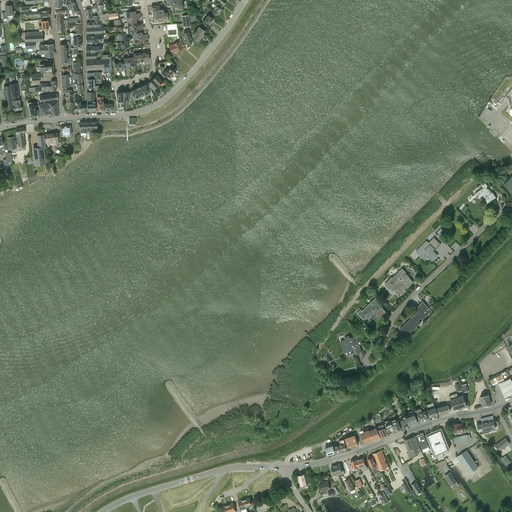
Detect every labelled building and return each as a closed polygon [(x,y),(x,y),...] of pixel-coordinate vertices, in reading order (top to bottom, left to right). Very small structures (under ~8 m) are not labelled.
[(66,5),(67,7),(68,10),(71,9),(72,14),(78,11),(73,0),(69,0),(67,1),(68,4),(66,5)] [(95,0),(98,11),(97,11),(98,15),(99,20),(109,19),(107,13),(101,14),(100,11),(104,10),(102,4),(99,4),(99,2),(102,1),(102,0),(95,0)] [(165,0),(166,2),(164,3),(165,6),(171,5),(172,6),(173,12),(176,12),(176,10),(183,9),(181,0),(165,0)] [(162,9),(161,3),(158,3),(158,5),(151,6),(153,22),(169,20),(168,13),(170,13),(169,9),(163,10),(162,9)] [(85,11),(86,19),(92,18),(91,13),(97,12),(96,8),(96,4),(92,5),(92,8),(93,8),(93,9),(90,9),(91,10),(85,11)] [(3,19),(7,19),(7,16),(15,15),(15,12),(14,11),(13,11),(12,5),(5,6),(5,13),(2,13),(3,19)] [(125,9),(126,12),(126,17),(140,16),(139,13),(135,13),(135,11),(130,11),(129,8),(133,8),(132,5),(128,5),(128,8),(125,9)] [(215,17),(221,10),(217,6),(211,13),(215,17)] [(56,14),(57,23),(63,23),(62,21),(63,21),(63,20),(62,20),(62,14),(67,14),(67,9),(65,10),(65,9),(55,9),(55,14),(56,14)] [(190,26),(189,15),(182,16),(183,27),(190,26)] [(207,27),(209,24),(213,19),(208,15),(202,23),(207,27)] [(94,16),(94,22),(86,23),(86,27),(97,27),(99,27),(98,22),(98,16),(94,16)] [(40,32),(24,33),(24,32),(21,32),(22,38),(23,38),(23,41),(25,41),(25,42),(34,41),(43,41),(42,32),(42,30),(48,29),(48,25),(49,25),(49,22),(48,22),(47,21),(41,21),(41,26),(39,26),(39,29),(40,29),(40,32)] [(78,22),(69,23),(69,27),(69,28),(73,28),(73,27),(76,27),(76,33),(81,33),(82,33),(81,22),(78,22)] [(168,34),(177,33),(176,24),(167,24),(168,34)] [(195,37),(194,39),(198,42),(204,35),(202,34),(204,31),(199,27),(193,35),(195,37)] [(186,44),(192,42),(188,30),(185,31),(186,32),(183,33),(184,37),(183,37),(184,39),(185,39),(186,42),(186,43),(186,44)] [(76,33),(70,33),(70,39),(73,38),(73,45),(81,45),(81,33),(76,33)] [(170,50),(172,54),(177,52),(184,48),(181,40),(173,44),(172,44),(168,46),(170,50)] [(45,56),(54,56),(53,44),(40,45),(40,54),(45,54),(45,56)] [(60,45),(61,54),(66,53),(66,52),(68,52),(68,48),(66,48),(66,44),(60,45)] [(85,61),(86,69),(106,68),(106,72),(112,71),(111,59),(107,60),(85,61)] [(40,62),(40,67),(40,72),(42,72),(51,71),(50,62),(40,62)] [(73,71),(82,71),(82,62),(73,62),(73,67),(74,67),(74,69),(73,69),(73,71)] [(162,74),(166,77),(167,76),(170,79),(175,73),(170,68),(167,71),(166,70),(162,74)] [(61,75),(61,81),(61,88),(69,87),(68,75),(61,75)] [(152,79),(158,86),(163,81),(157,75),(152,79)] [(147,84),(151,89),(153,88),(154,89),(158,86),(152,79),(148,83),(149,83),(147,84)] [(51,91),(56,90),(55,80),(50,81),(50,83),(42,84),(42,87),(37,87),(37,91),(51,90),(51,91)] [(19,100),(18,93),(17,87),(16,83),(10,84),(13,101),(12,101),(13,105),(12,105),(13,110),(21,109),(20,100),(19,100)] [(141,86),(145,94),(150,92),(149,91),(151,89),(147,84),(146,84),(141,86)] [(6,109),(7,109),(12,109),(10,90),(10,89),(10,86),(4,86),(6,109)] [(135,89),(139,97),(145,94),(141,86),(135,89)] [(129,91),(131,98),(133,98),(134,99),(139,97),(135,89),(130,91),(131,91),(129,91)] [(66,90),(66,100),(75,99),(75,94),(72,94),(72,90),(71,90),(66,90)] [(122,92),(123,101),(129,100),(129,99),(131,98),(129,91),(128,92),(128,91),(122,92)] [(87,101),(93,100),(93,96),(95,96),(95,92),(87,92),(87,101)] [(40,102),(57,100),(56,94),(39,96),(40,102)] [(66,108),(74,107),(75,107),(74,101),(73,101),(73,100),(75,100),(75,99),(66,100),(66,108)] [(75,105),(75,109),(75,111),(84,111),(84,105),(80,105),(80,101),(75,101),(75,105)] [(87,111),(95,110),(95,101),(89,101),(89,104),(87,104),(87,111)] [(38,104),(40,113),(40,114),(40,115),(42,115),(42,118),(49,117),(58,115),(57,102),(48,102),(38,104)] [(29,106),(31,117),(37,116),(35,105),(29,106)] [(86,126),(86,132),(86,130),(90,130),(89,122),(79,122),(80,126),(86,126)] [(71,134),(70,128),(70,125),(60,127),(61,135),(71,134)] [(23,132),(25,132),(24,127),(16,129),(16,134),(17,137),(17,140),(14,141),(13,137),(8,138),(9,149),(16,148),(15,144),(18,144),(18,147),(25,146),(23,132)] [(37,131),(39,148),(36,148),(37,150),(33,151),(34,161),(39,160),(39,161),(40,160),(45,159),(44,156),(45,156),(44,150),(43,150),(43,147),(45,147),(43,131),(37,131)] [(57,132),(44,134),(46,143),(49,143),(49,142),(50,142),(50,144),(58,143),(57,132)] [(479,198),(482,195),(485,198),(484,198),(488,203),(496,198),(492,192),(490,193),(486,187),(488,186),(486,183),(482,186),(483,187),(475,193),(479,198)] [(432,260),(437,255),(433,250),(434,249),(439,244),(440,245),(441,244),(434,237),(429,243),(426,240),(415,251),(423,259),(426,256),(432,261),(432,260)] [(388,280),(385,283),(390,288),(391,287),(394,290),(394,291),(395,290),(401,295),(406,290),(405,289),(409,285),(410,285),(413,282),(408,277),(408,278),(405,275),(406,274),(407,273),(402,268),(392,278),(389,281),(388,280)] [(380,303),(376,298),(362,311),(361,309),(357,313),(364,320),(368,317),(369,318),(371,315),(376,321),(383,315),(387,312),(382,307),(381,308),(378,305),(380,303)] [(420,304),(421,304),(429,313),(432,311),(429,308),(423,302),(420,304)] [(421,304),(418,307),(427,316),(429,313),(421,304)] [(415,310),(418,312),(424,319),(427,316),(418,307),(415,310)] [(424,319),(418,312),(413,317),(413,316),(400,328),(407,336),(421,323),(418,320),(420,318),(422,320),(424,319)] [(340,341),(344,352),(355,349),(357,355),(362,353),(356,337),(352,338),(350,338),(349,336),(344,337),(345,340),(341,341),(340,341)] [(395,341),(391,345),(393,348),(395,351),(395,350),(400,347),(399,346),(397,344),(395,342),(395,341)] [(367,370),(361,374),(365,379),(370,375),(367,370)] [(491,379),(493,385),(504,380),(501,374),(491,379)] [(511,382),(510,379),(498,385),(505,399),(511,395),(511,382)] [(468,406),(463,394),(458,396),(457,393),(449,396),(454,409),(458,408),(459,409),(468,406)] [(482,406),(491,404),(489,395),(480,397),(482,406)] [(433,402),(426,405),(430,417),(438,415),(436,407),(435,407),(433,402)] [(440,414),(450,412),(448,405),(438,408),(440,414)] [(421,408),(415,410),(416,413),(416,414),(419,421),(428,418),(425,411),(425,410),(422,411),(421,408)] [(407,416),(411,425),(418,422),(414,413),(407,416)] [(404,428),(411,425),(407,416),(400,418),(404,428)] [(477,423),(479,431),(480,433),(488,431),(488,429),(496,427),(495,426),(494,421),(494,419),(481,422),(477,423)] [(395,431),(401,429),(397,421),(385,425),(389,434),(395,431)] [(452,432),(464,430),(462,423),(458,424),(457,423),(453,423),(453,426),(451,426),(451,427),(452,432)] [(388,434),(383,424),(377,427),(382,437),(388,434)] [(365,444),(380,437),(377,428),(369,431),(368,430),(360,433),(365,444)] [(434,455),(450,449),(441,428),(426,434),(434,455)] [(423,433),(416,435),(420,444),(420,443),(421,446),(422,449),(424,452),(429,450),(428,447),(427,444),(426,441),(423,433)] [(348,448),(358,444),(355,435),(345,438),(348,448)] [(410,454),(421,449),(415,436),(404,440),(410,454)] [(505,438),(496,445),(498,449),(501,447),(502,449),(509,443),(505,438)] [(336,453),(347,450),(345,444),(344,439),(340,440),(341,445),(334,447),(336,453)] [(327,455),(335,453),(334,450),(333,446),(325,448),(326,452),(327,455)] [(379,470),(388,466),(385,458),(384,456),(381,451),(373,454),(375,461),(379,470)] [(469,473),(478,467),(466,451),(457,457),(469,473)] [(357,459),(356,459),(359,466),(358,466),(359,468),(361,467),(361,468),(366,467),(365,464),(363,457),(363,458),(362,457),(360,458),(357,459)] [(375,474),(380,472),(376,465),(372,457),(368,459),(375,474)] [(352,464),(350,465),(351,469),(355,467),(355,468),(357,467),(357,466),(359,466),(356,459),(351,460),(352,464)] [(333,474),(342,471),(340,463),(331,466),(333,474)] [(445,476),(446,478),(451,485),(457,482),(450,472),(445,476)] [(298,475),(299,478),(301,485),(308,483),(305,473),(298,475)] [(349,491),(354,488),(350,478),(345,481),(349,491)] [(321,491),(330,489),(328,481),(324,482),(325,483),(319,484),(321,491)] [(417,494),(422,491),(416,482),(411,484),(417,494)] [(403,485),(407,492),(411,490),(407,483),(403,485)] [(382,496),(379,498),(380,498),(381,501),(382,500),(385,505),(389,502),(385,495),(382,497),(382,496)] [(242,511),(244,511),(248,511),(246,506),(244,499),(238,501),(240,508),(241,508),(242,511)] [(233,503),(227,505),(229,511),(235,511),(235,510),(233,503)]
